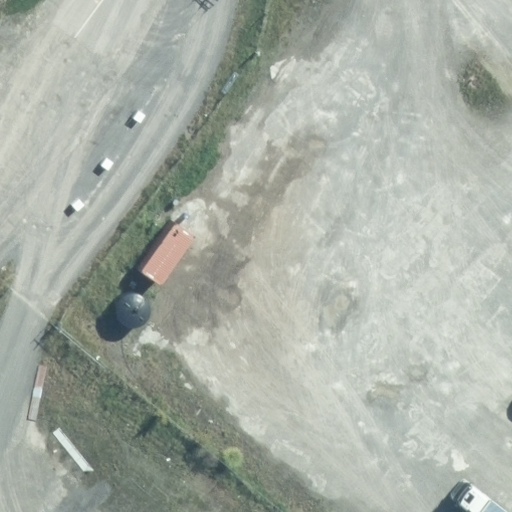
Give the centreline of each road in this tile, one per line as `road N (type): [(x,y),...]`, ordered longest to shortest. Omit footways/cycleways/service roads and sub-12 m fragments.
road 1 (unknown): [(511,342),(465,365),(394,363),(317,343),(270,305),(269,198),(379,0)]
road 2 (unknown): [(0,54),(51,77),(30,307),(29,419)]
